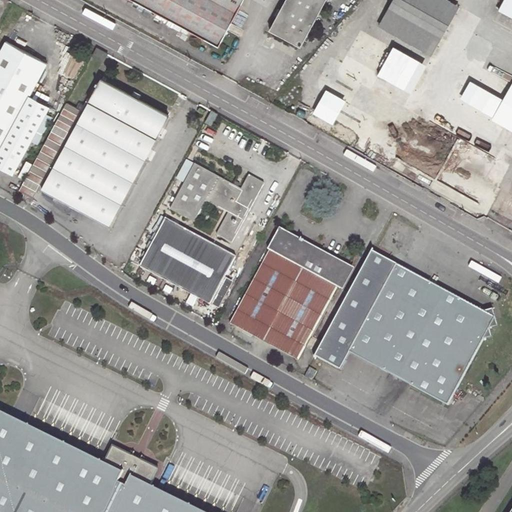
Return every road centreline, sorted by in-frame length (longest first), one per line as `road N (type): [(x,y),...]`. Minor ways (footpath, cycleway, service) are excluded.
road 1 (unclassified): [(511,266),(38,0)]
road 2 (unclassified): [(0,206),(133,299),(416,457),(442,487)]
road 3 (unknown): [(166,374),(337,458)]
road 4 (unknown): [(166,374),(57,318)]
